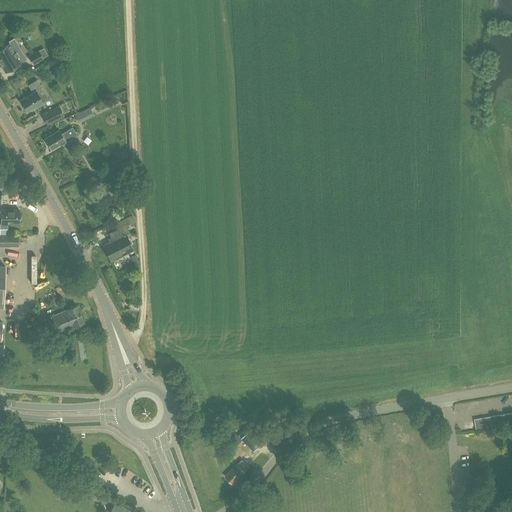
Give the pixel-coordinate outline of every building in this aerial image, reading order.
[(0,49),(0,61),(6,71),(26,59),(14,38),(8,42),(9,44),(0,49)] [(41,50),(32,56),(36,63),(46,58),(41,50)] [(38,66),(41,73),(51,67),(50,67),(47,61),(38,66)] [(39,96),(44,93),(41,88),(37,80),(28,85),(33,93),(21,100),(27,111),(35,106),(36,108),(44,103),(43,102),(39,96)] [(59,106),(42,114),(47,125),(64,117),(59,106)] [(89,108),(74,115),(78,122),(92,115),(89,108)] [(58,129),(45,138),(52,149),(60,143),(61,145),(76,135),(72,128),(61,134),(58,129)] [(120,161),(129,158),(126,151),(117,154),(120,161)] [(97,177),(103,191),(129,182),(123,167),(97,177)] [(1,210),(1,224),(8,224),(19,224),(19,210),(1,210)] [(104,245),(111,260),(133,249),(126,235),(130,233),(127,228),(129,227),(127,224),(135,221),(133,216),(115,224),(117,229),(110,234),(112,238),(109,240),(110,242),(104,245)] [(88,240),(100,238),(97,223),(86,224),(88,240)] [(0,236),(0,246),(19,247),(19,236),(0,236)] [(46,294),(52,310),(60,306),(54,291),(46,294)] [(67,310),(51,316),(55,325),(81,314),(77,305),(67,309),(67,310)] [(81,314),(55,325),(58,333),(74,326),(84,322),(81,314)] [(72,338),(75,361),(86,360),(83,337),(72,338)] [(254,451),(266,439),(253,426),(241,438),(254,451)] [(239,444),(243,440),(241,438),(239,435),(236,432),(232,437),(239,444)] [(391,435),(382,438),(388,511),(424,511),(419,442),(416,433),(391,435)] [(225,476),(233,484),(245,472),(237,464),(225,476)] [(129,511),(115,503),(110,511),(129,511)]
